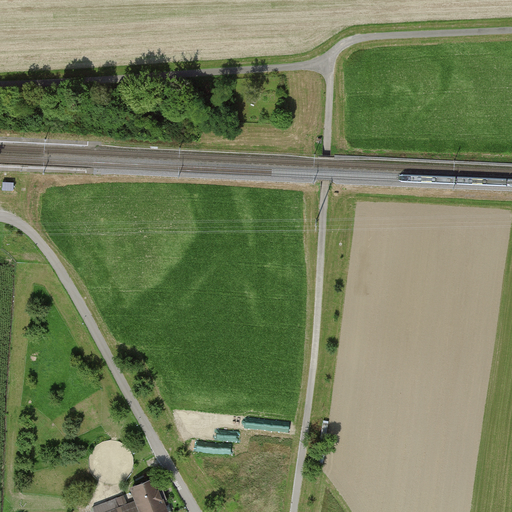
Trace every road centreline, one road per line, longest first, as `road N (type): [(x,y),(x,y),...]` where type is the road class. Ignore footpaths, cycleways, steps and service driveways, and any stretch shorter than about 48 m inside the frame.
road 1 (unclassified): [(294,511),(315,362),(330,65)]
road 2 (residential): [(198,511),(62,270),(24,226),(0,216)]
road 3 (unclassified): [(330,65),(0,83)]
road 4 (unclassified): [(511,29),(374,35),(345,42),(330,65)]
